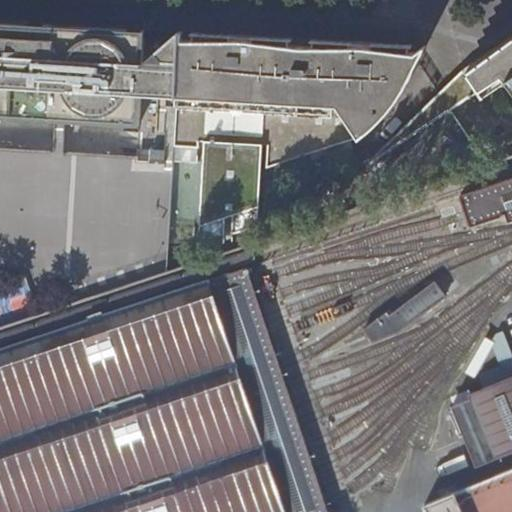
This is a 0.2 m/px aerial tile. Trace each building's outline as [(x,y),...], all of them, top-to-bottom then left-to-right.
[(132,38),(132,32),(85,29),(85,35),(71,34),(30,31),(31,25),(0,23),(0,116),(126,123),(126,116),(133,116),(141,124),(144,124),(149,33),(146,32),(140,39),(132,38)] [(181,33),(179,33),(172,150),(198,152),(198,144),(205,145),(199,246),(224,237),(225,217),(233,214),(232,234),(256,226),(262,144),(268,144),(267,167),(362,138),(363,139),(380,125),(392,113),(397,107),(404,96),(419,64),(427,47),(425,47),(414,53),(407,53),(408,46),(314,40),(314,47),(313,48),(295,47),(296,40),(217,35),(198,34),(198,41),(181,40),(181,33)] [(511,35),(497,46),(467,66),(439,95),(402,134),(374,163),(377,166),(483,95),(487,101),(511,85),(511,87),(511,35)] [(511,179),(461,197),(467,214),(473,231),(507,219),(509,226),(511,224),(511,179)] [(0,511),(329,511),(326,504),(321,488),(314,467),(308,449),(298,422),(293,403),(286,384),(280,366),(272,342),(264,320),(258,301),(252,284),(247,267),(0,349),(0,511)] [(390,314),(365,332),(375,346),(401,336),(452,297),(439,283),(394,318),(390,314)] [(511,337),(493,346),(505,375),(511,372),(511,337)] [(453,406),(477,465),(511,450),(511,376),(471,393),(473,398),(453,406)] [(511,511),(511,480),(502,484),(511,508),(511,511)] [(511,511),(511,508),(502,484),(428,509),(428,511),(511,511)]
